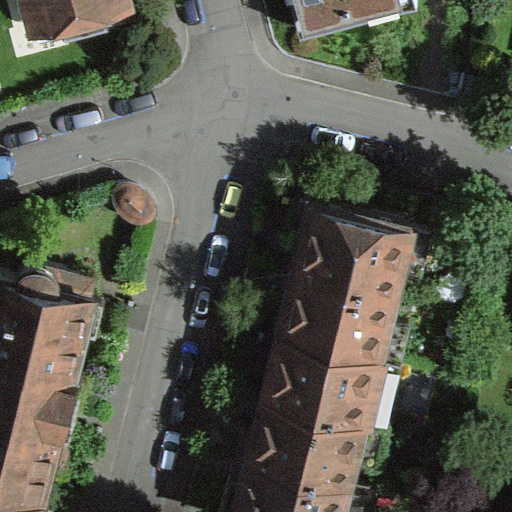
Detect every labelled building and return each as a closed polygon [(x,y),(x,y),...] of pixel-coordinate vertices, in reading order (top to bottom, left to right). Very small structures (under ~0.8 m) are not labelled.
[(28,0),(33,20),(61,12),(66,30),(103,20),(99,3),(108,0),(28,0)] [(293,0),(300,26),(399,0),(293,0)] [(287,242),(283,257),(393,285),(399,260),(421,266),(431,226),(409,221),(410,218),(298,192),(287,242)] [(0,347),(74,366),(77,353),(84,325),(95,327),(104,294),(93,291),(93,287),(89,286),(93,270),(37,257),(33,256),(29,257),(26,259),(23,261),(21,263),(19,266),(18,269),(0,265),(0,347)] [(284,307),(280,324),(399,353),(409,315),(387,309),(393,285),(283,257),(276,286),(288,289),(284,307)] [(399,353),(280,324),(268,369),(264,387),(366,412),(372,385),(390,389),(399,353)] [(0,347),(0,414),(69,432),(71,421),(84,371),(73,368),(74,366),(0,347)] [(256,421),(243,418),(240,432),(237,447),(347,474),(353,449),(374,455),(384,416),(366,412),(264,387),(256,421)] [(0,414),(0,481),(42,492),(45,480),(51,456),(62,459),(69,432),(0,414)] [(347,474),(237,447),(222,501),(219,511),(360,511),(362,504),(341,498),(347,474)] [(42,495),(42,492),(0,481),(0,511),(48,511),(52,498),(42,495)]
